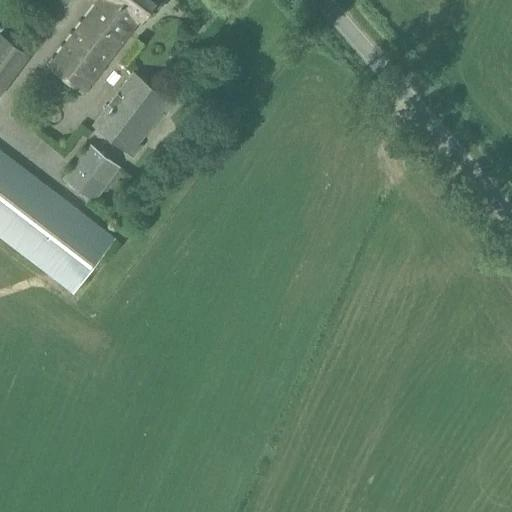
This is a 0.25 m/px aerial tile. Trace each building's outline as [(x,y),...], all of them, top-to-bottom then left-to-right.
[(97,0),(49,65),(82,91),(139,16),(142,18),(155,0),(97,0)] [(0,92),(28,55),(1,35),(0,35),(0,92)] [(129,154),(171,98),(134,70),(92,124),(111,139),(129,154)] [(94,200),(120,166),(90,143),(64,177),(94,200)] [(116,239),(0,149),(0,233),(75,292),(116,239)]
